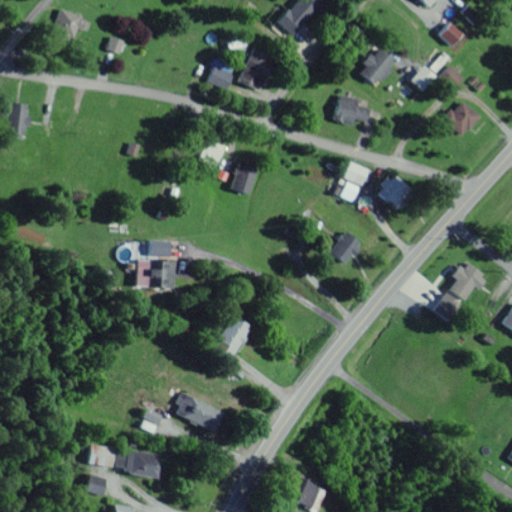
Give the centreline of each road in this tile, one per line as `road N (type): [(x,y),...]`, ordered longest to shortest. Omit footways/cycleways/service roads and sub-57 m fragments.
road 1 (residential): [(0,66),(173,97),(423,169),(476,195)]
road 2 (primary): [(234,511),(330,364),(511,154)]
road 3 (residential): [(486,477),(330,364)]
road 4 (residential): [(262,125),(363,0)]
